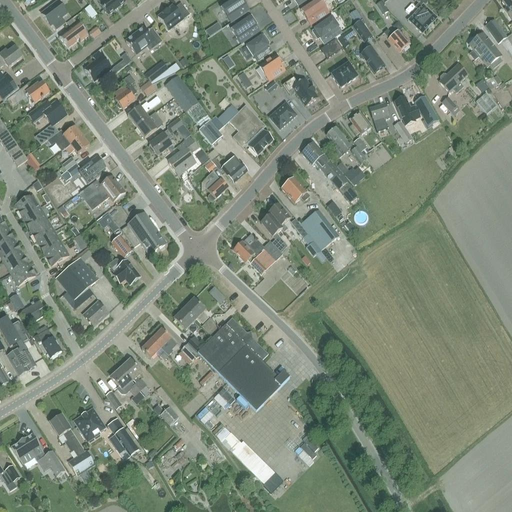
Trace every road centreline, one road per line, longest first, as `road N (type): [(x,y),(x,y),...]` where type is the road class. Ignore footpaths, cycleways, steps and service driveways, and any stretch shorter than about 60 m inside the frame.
road 1 (unclassified): [(405,511),(307,353),(199,248)]
road 2 (unclassified): [(196,251),(60,72)]
road 3 (tertiary): [(199,248),(337,110)]
road 4 (tertiary): [(337,110),(413,72),(484,0)]
road 5 (residential): [(82,362),(6,211)]
road 6 (tertiary): [(82,362),(196,251)]
road 7 (residential): [(337,110),(265,0)]
road 8 (residential): [(60,72),(157,0)]
